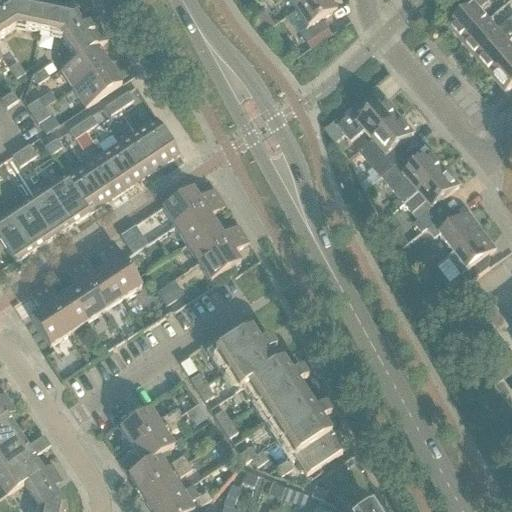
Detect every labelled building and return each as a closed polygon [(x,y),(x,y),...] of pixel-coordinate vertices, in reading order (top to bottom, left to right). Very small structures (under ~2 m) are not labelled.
[(315,0),(276,0),(277,1),(277,0),(287,0),(295,13),(315,0)] [(328,0),(315,0),(295,13),(307,30),(299,35),(306,45),(327,32),(321,21),(336,11),(328,0)] [(489,21),(480,11),(490,3),(487,0),(479,0),(448,27),(463,44),(489,21)] [(0,39),(16,29),(38,33),(43,11),(12,5),(0,12),(0,39)] [(60,38),(76,62),(76,63),(97,49),(97,50),(108,43),(99,30),(87,38),(74,17),(43,11),(38,33),(60,38)] [(265,16),(258,21),(261,26),(267,32),(273,28),(265,16)] [(489,21),(463,44),(477,61),(511,30),(511,18),(498,31),(489,21)] [(511,30),(477,61),(491,77),(511,58),(511,48),(509,44),(511,41),(511,30)] [(76,63),(76,62),(61,73),(73,91),(109,68),(97,50),(97,49),(76,63)] [(511,58),(491,77),(506,94),(511,88),(511,58)] [(9,71),(16,82),(24,76),(17,66),(9,71)] [(121,87),(109,68),(73,91),(85,111),(121,87)] [(49,80),(43,72),(32,79),(38,87),(49,80)] [(18,103),(12,95),(1,102),(7,111),(18,103)] [(121,111),(132,104),(127,95),(116,103),(121,111)] [(43,111),(38,102),(27,110),(32,118),(43,111)] [(345,138),(351,145),(365,133),(372,142),(400,119),(385,102),(363,122),(355,113),(337,128),(345,138)] [(110,118),(121,111),(116,103),(105,110),(110,118)] [(49,120),(43,111),(32,118),(38,127),(49,120)] [(85,135),(97,127),(91,119),(80,126),(85,135)] [(400,164),(392,155),(414,135),(400,119),(372,142),(373,143),(358,155),(381,181),(400,164)] [(160,169),(179,157),(155,121),(136,134),(160,169)] [(334,125),(326,132),(336,146),(345,138),(337,128),(334,125)] [(80,126),(69,134),(74,142),(85,135),(80,126)] [(118,145),(142,181),(160,169),(136,134),(118,145)] [(55,143),(44,150),(50,158),(61,151),(55,143)] [(124,193),(142,181),(118,145),(100,157),(124,193)] [(27,165),(36,159),(28,148),(20,154),(27,165)] [(19,170),(27,165),(20,154),(12,159),(19,170)] [(382,181),(404,207),(445,172),(431,155),(409,174),(400,164),(381,181),(382,181)] [(106,205),(124,193),(100,157),(82,169),(106,205)] [(88,217),(106,205),(82,169),(64,181),(88,217)] [(446,218),(437,208),(460,188),(445,172),(404,207),(418,223),(414,226),(422,236),(446,218)] [(70,229),(88,217),(64,181),(46,193),(70,229)] [(198,202),(192,192),(162,211),(174,230),(219,200),(214,192),(198,202)] [(52,241),(70,229),(46,193),(28,205),(52,241)] [(225,209),(219,200),(174,230),(186,248),(216,228),(210,219),(225,209)] [(34,253),(52,241),(28,205),(10,217),(34,253)] [(441,237),(454,255),(483,234),(469,215),(456,225),(449,216),(428,232),(435,241),(441,237)] [(10,217),(0,223),(0,242),(15,265),(34,253),(10,217)] [(243,236),(237,228),(222,238),(216,228),(186,248),(198,266),(243,236)] [(135,229),(120,238),(133,257),(147,248),(135,229)] [(490,271),(483,261),(496,252),(483,234),(454,255),(448,260),(461,277),(448,287),(455,296),(490,271)] [(198,266),(210,285),(240,265),(233,255),(248,245),(243,236),(198,266)] [(113,265),(103,272),(122,302),(141,289),(111,244),(102,250),(113,265)] [(104,313),(122,302),(103,272),(93,278),(83,263),(75,268),(104,313)] [(76,289),(67,296),(86,325),(104,313),(75,268),(66,274),(76,289)] [(47,287),(39,292),(68,337),(86,325),(67,296),(57,302),(47,287)] [(169,287),(157,295),(166,309),(178,301),(169,287)] [(30,298),(40,313),(30,320),(50,349),(68,337),(39,292),(30,298)] [(494,307),(484,315),(489,322),(499,314),(494,307)] [(494,328),(504,321),(499,314),(489,322),(494,328)] [(504,321),(494,328),(499,335),(509,327),(504,321)] [(249,333),(242,322),(235,327),(242,338),(249,333)] [(242,338),(235,327),(228,332),(235,342),(242,338)] [(504,342),(511,335),(511,330),(509,327),(499,335),(504,342)] [(239,394),(247,388),(245,386),(273,368),(268,360),(264,362),(251,343),(255,341),(250,332),(249,333),(242,338),(235,342),(228,347),(221,352),(214,356),(239,394)] [(228,332),(221,336),(228,347),(235,342),(228,332)] [(228,347),(221,336),(213,341),(221,352),(228,347)] [(265,356),(275,349),(269,340),(259,346),(265,356)] [(221,352),(213,341),(206,346),(214,356),(221,352)] [(199,350),(207,361),(214,356),(206,346),(199,350)] [(196,373),(188,361),(180,367),(187,379),(196,373)] [(270,425),(306,401),(300,391),(296,393),(283,374),(287,372),(281,363),(273,368),(245,386),(247,388),(270,425)] [(297,387),(307,380),(301,370),(291,377),(297,387)] [(190,383),(197,394),(206,388),(199,377),(190,383)] [(511,394),(504,383),(496,389),(503,400),(511,394)] [(213,399),(206,388),(197,394),(205,405),(213,399)] [(503,400),(511,410),(511,409),(511,394),(503,400)] [(0,421),(6,418),(7,418),(15,413),(6,400),(0,404),(0,421)] [(270,425),(294,461),(330,437),(325,429),(321,431),(308,412),(312,410),(306,401),(270,425)] [(331,416),(328,412),(324,407),(314,413),(321,423),(331,416)] [(119,432),(131,450),(161,431),(149,412),(119,432)] [(175,413),(162,421),(167,428),(179,420),(175,413)] [(214,419),(222,431),(230,426),(222,414),(214,419)] [(0,421),(0,448),(19,436),(7,418),(6,418),(0,421)] [(183,426),(179,420),(167,428),(171,434),(183,426)] [(229,441),(237,436),(230,426),(222,431),(229,441)] [(131,450),(143,468),(158,459),(173,450),(161,431),(131,450)] [(42,454),(35,444),(27,450),(19,436),(0,448),(0,474),(30,455),(34,460),(42,454)] [(294,461),(306,479),(342,455),(330,437),(294,461)] [(50,449),(43,439),(35,444),(42,454),(50,449)] [(251,462),(251,463),(256,459),(250,451),(239,458),(245,466),(251,462)] [(42,473),(34,460),(30,455),(0,474),(0,486),(7,497),(24,486),(23,486),(42,473)] [(262,455),(256,459),(251,463),(257,471),(267,463),(262,455)] [(143,468),(128,478),(140,496),(170,477),(158,459),(143,468)] [(170,467),(175,474),(187,465),(183,459),(170,467)] [(286,464),(275,471),(281,480),(292,473),(286,464)] [(192,472),(187,465),(175,474),(179,480),(192,472)] [(39,511),(62,511),(64,506),(51,486),(59,480),(50,467),(42,473),(23,486),(24,486),(40,511),(39,511)] [(155,511),(182,495),(170,477),(140,496),(150,511),(155,511)] [(272,486),(267,497),(281,502),(285,491),(272,486)] [(231,487),(224,508),(231,511),(239,490),(231,487)] [(327,495),(315,490),(311,500),(323,504),(327,495)] [(189,506),(182,495),(155,511),(196,511),(211,502),(206,495),(189,506)] [(301,497),(297,508),(302,510),(305,504),(306,499),(301,497)]
